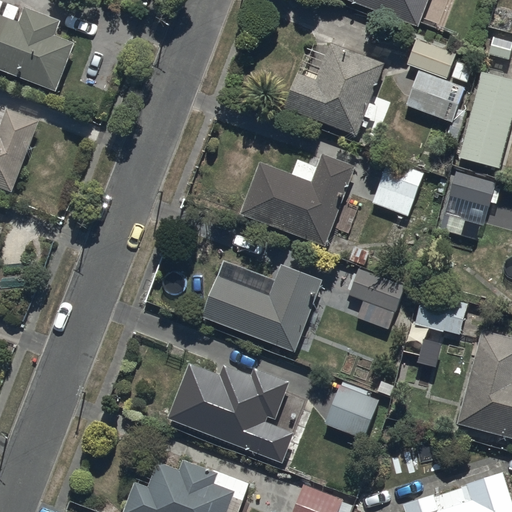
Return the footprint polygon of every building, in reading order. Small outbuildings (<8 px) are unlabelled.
[(0,0),(0,68),(58,90),(76,42),(56,34),(62,20),(26,6),(20,20),(16,18),(20,7),(9,3),(4,15),(0,13),(5,1),(0,0)] [(355,0),(422,24),(430,0),(355,0)] [(418,66),(405,104),(454,121),(466,87),(448,81),(450,76),(467,82),(472,67),(455,60),(459,50),(418,36),(409,63),(418,66)] [(298,71),(284,107),(358,135),(367,114),(374,117),(378,105),(372,102),(386,63),(332,43),(319,79),(298,71)] [(501,167),(511,125),(511,77),(482,70),(460,157),(501,167)] [(0,185),(14,191),(42,122),(8,109),(0,129),(0,185)] [(260,162),(240,213),(326,245),(356,167),(324,155),(320,165),(300,157),(293,175),(260,162)] [(425,172),(389,160),(373,204),(409,216),(425,172)] [(499,182),(456,170),(448,199),(490,212),(499,182)] [(278,278),(228,259),(204,315),(298,351),(326,279),(284,262),(278,278)] [(407,287),(360,268),(349,294),(366,301),(360,316),(391,329),(407,287)] [(472,301),(425,290),(417,323),(463,335),(472,301)] [(511,336),(485,329),(460,422),(511,435),(511,336)] [(192,361),(170,416),(285,462),(297,432),(269,421),(271,416),(278,419),(293,382),(256,368),(253,374),(224,362),(220,372),(192,361)] [(342,385),(327,422),(368,438),(382,401),(342,385)] [(138,479),(125,511),(241,511),(253,483),(186,459),(182,467),(162,460),(153,485),(138,479)] [(511,511),(511,490),(507,474),(405,506),(406,511),(511,511)] [(339,511),(345,498),(307,483),(295,511),(339,511)]
